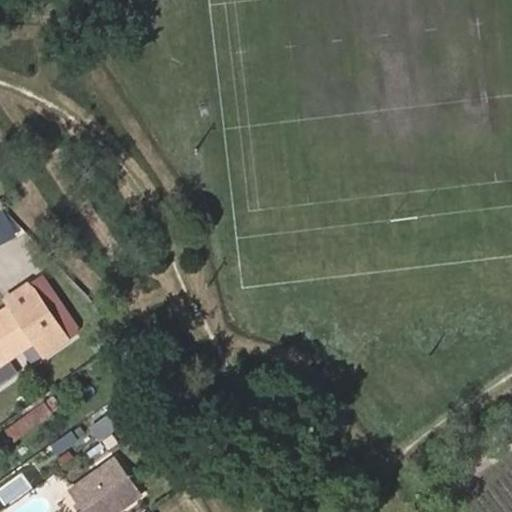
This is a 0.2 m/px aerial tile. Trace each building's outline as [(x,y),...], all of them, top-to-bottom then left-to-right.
[(42,275),(28,284),(34,289),(69,340),(77,334),(78,328),(42,275)] [(44,357),(69,340),(34,289),(28,284),(5,300),(10,307),(0,313),(0,365),(34,342),(44,357)] [(104,437),(133,417),(121,401),(93,421),(104,437)] [(54,415),(45,402),(5,431),(10,438),(15,434),(20,440),(54,415)] [(86,511),(84,511),(118,511),(141,496),(114,460),(71,490),(81,504),(86,511)]
